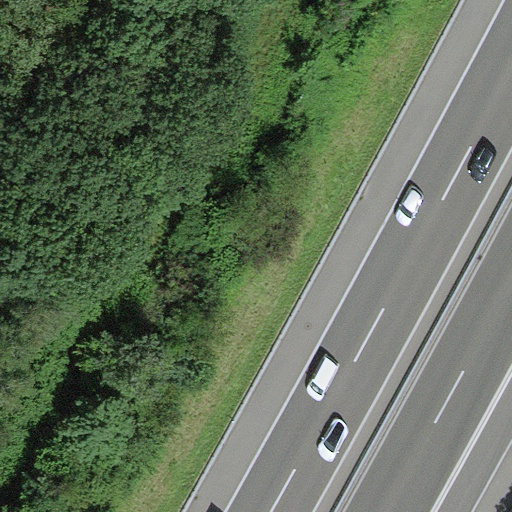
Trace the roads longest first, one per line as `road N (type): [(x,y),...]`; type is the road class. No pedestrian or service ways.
road 1 (motorway): [(511,71),(272,511)]
road 2 (motorway): [(402,486),(511,282)]
road 3 (motorway): [(402,486),(511,361)]
